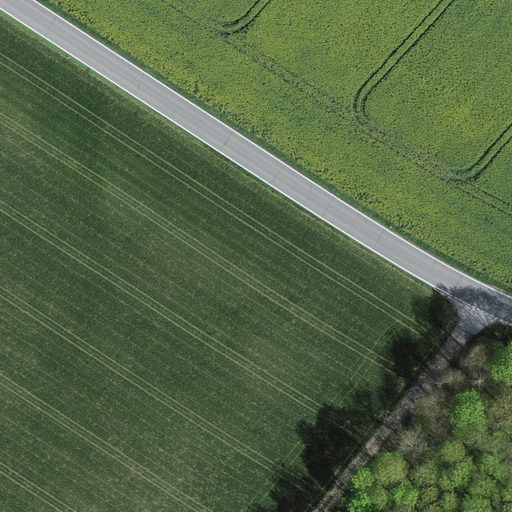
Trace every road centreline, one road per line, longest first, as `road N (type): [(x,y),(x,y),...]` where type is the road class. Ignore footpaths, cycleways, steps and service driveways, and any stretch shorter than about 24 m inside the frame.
road 1 (tertiary): [(3,0),(321,207),(511,314)]
road 2 (track): [(323,511),(487,302)]
